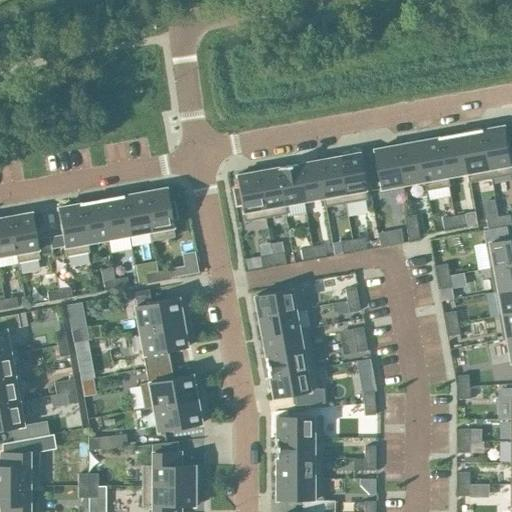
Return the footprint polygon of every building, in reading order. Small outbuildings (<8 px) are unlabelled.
[(504,126),(483,130),(492,179),(511,175),(511,162),(505,126),(504,126)] [(483,130),(462,134),(469,174),(470,183),(492,179),(483,130)] [(469,174),(462,134),(440,138),(447,177),(469,174)] [(440,138),(419,142),(428,191),(449,187),(447,177),(440,138)] [(426,181),(419,142),(398,146),(405,185),(426,181)] [(405,185),(398,146),(375,150),(383,189),(405,185)] [(358,153),(336,157),(345,204),(366,200),(358,153)] [(336,157),(316,161),(323,198),(325,207),(345,204),(336,157)] [(323,198),(316,161),(296,164),(303,201),(323,198)] [(303,201),(296,164),(276,168),(283,205),(303,201)] [(276,168),(256,172),(265,218),(285,215),(283,205),(276,168)] [(237,188),(232,189),(235,206),(240,205),(243,222),(265,218),(256,172),(235,176),(237,188)] [(173,203),(168,203),(165,188),(142,192),(151,241),(174,237),(171,220),(176,219),(173,203)] [(151,241),(142,192),(121,196),(128,236),(149,232),(150,241),(151,241)] [(128,236),(121,196),(100,200),(107,240),(128,236)] [(107,240),(100,200),(79,204),(88,253),(89,253),(87,243),(107,240)] [(88,253),(79,204),(57,208),(65,257),(88,253)] [(30,213),(9,217),(18,263),(39,259),(30,213)] [(466,214),(455,216),(457,227),(468,225),(466,214)] [(511,222),(510,214),(499,217),(501,228),(511,225),(511,222)] [(416,215),(405,217),(407,229),(418,226),(416,215)] [(455,216),(443,218),(445,229),(457,227),(455,216)] [(18,263),(9,217),(0,218),(0,256),(15,254),(17,263),(18,263)] [(499,217),(487,219),(489,230),(501,228),(499,217)] [(418,226),(407,229),(409,240),(420,238),(420,236),(418,226)] [(378,243),(401,241),(399,228),(377,231),(378,243)] [(363,238),(352,240),(353,250),(365,248),(363,238)] [(511,238),(486,244),(491,268),(511,264),(511,238)] [(352,240),(340,242),(342,253),(353,250),(352,240)] [(323,245),(311,247),(313,258),(325,256),(323,245)] [(311,247),(299,249),(301,260),(313,258),(311,247)] [(283,252),(271,254),(273,265),(285,263),(283,252)] [(271,254),(259,256),(261,267),(273,265),(271,254)] [(448,264),(437,266),(439,278),(450,276),(448,264)] [(511,264),(491,268),(495,292),(511,288),(511,264)] [(184,266),(174,268),(176,276),(186,274),(184,266)] [(171,279),(169,269),(157,272),(159,281),(171,279)] [(159,281),(157,272),(145,274),(147,284),(159,281)] [(450,276),(439,278),(441,290),(452,288),(450,276)] [(128,287),(126,277),(115,279),(116,289),(128,287)] [(116,289),(115,279),(103,282),(105,291),(116,289)] [(355,287),(344,289),(347,301),(357,299),(355,287)] [(72,297),(70,288),(58,290),(60,299),(72,297)] [(300,288),(253,296),(257,317),(304,309),(300,288)] [(511,288),(495,292),(495,293),(500,292),(504,314),(499,314),(499,316),(511,313),(511,288)] [(60,299),(58,290),(46,292),(48,302),(60,299)] [(17,307),(16,298),(4,300),(5,309),(17,307)] [(182,323),(177,298),(133,306),(138,331),(182,323)] [(357,299),(347,301),(349,313),(360,311),(357,299)] [(304,309),(257,317),(261,337),(307,329),(307,328),(298,330),(294,312),(304,310),(304,309)] [(456,311),(445,313),(447,325),(458,323),(456,311)] [(511,313),(499,316),(503,339),(511,337),(511,313)] [(186,348),(182,323),(138,331),(145,369),(170,365),(167,351),(186,348)] [(458,323),(447,325),(450,337),(460,335),(458,323)] [(363,327),(352,329),(354,341),(365,339),(363,327)] [(0,355),(10,354),(5,329),(0,330),(0,355)] [(81,329),(71,331),(73,343),(83,341),(81,329)] [(307,329),(261,337),(264,357),(311,349),(307,329)] [(55,334),(57,346),(66,344),(64,332),(55,334)] [(511,337),(503,339),(503,340),(508,339),(511,359),(511,337)] [(365,339),(354,341),(356,353),(367,351),(365,339)] [(69,356),(66,344),(57,346),(59,357),(69,356)] [(311,349),(264,357),(268,377),(315,369),(311,349)] [(14,377),(10,354),(0,355),(0,380),(18,377),(18,376),(14,377)] [(196,399),(191,375),(172,378),(170,365),(145,369),(152,407),(196,399)] [(315,369),(268,377),(272,399),(319,390),(315,369)] [(469,375),(458,376),(459,388),(470,387),(469,375)] [(0,404),(23,401),(18,377),(0,380),(0,404)] [(73,379),(64,381),(66,393),(75,391),(73,379)] [(66,393),(64,381),(53,383),(56,395),(66,393)] [(470,387),(459,388),(460,400),(471,399),(470,387)] [(77,403),(75,391),(66,393),(68,405),(77,403)] [(373,391),(362,392),(363,404),(374,403),(373,391)] [(200,424),(196,399),(152,407),(156,432),(200,424)] [(0,430),(23,426),(18,402),(23,402),(23,401),(0,404),(0,430)] [(374,403),(363,404),(364,416),(375,415),(374,403)] [(278,417),(275,417),(275,438),(322,438),(322,417),(278,417)] [(470,429),(459,429),(459,441),(470,441),(470,429)] [(87,450),(97,450),(97,438),(87,438),(87,450)] [(322,438),(275,438),(275,458),(322,458),(322,457),(312,457),(312,439),(322,439),(322,438)] [(470,441),(459,441),(459,453),(470,453),(470,441)] [(375,446),(364,446),(364,458),(375,458),(375,446)] [(0,485),(38,486),(38,466),(29,466),(29,452),(0,452),(0,485)] [(193,470),(193,466),(180,466),(180,452),(151,452),(151,466),(141,466),(141,486),(196,486),(196,470),(193,470)] [(322,458),(275,458),(275,479),(322,479),(322,458)] [(375,458),(364,458),(364,470),(375,471),(375,458)] [(470,472),(459,472),(459,484),(470,484),(470,472)] [(87,486),(87,474),(77,474),(77,486),(87,486)] [(97,474),(87,474),(87,486),(97,486),(97,474)] [(322,479),(275,479),(275,500),(284,500),(322,500),(322,479)] [(470,484),(459,484),(459,496),(470,496),(470,484)] [(0,511),(28,511),(29,487),(38,487),(38,486),(0,485),(0,511)] [(87,498),(87,486),(77,486),(77,498),(87,498)] [(97,498),(97,486),(87,486),(87,498),(97,498)] [(193,506),(193,502),(196,502),(196,486),(141,486),(141,506),(151,506),(150,511),(180,511),(180,506),(193,506)] [(374,511),(375,502),(364,502),(363,511),(374,511)]
